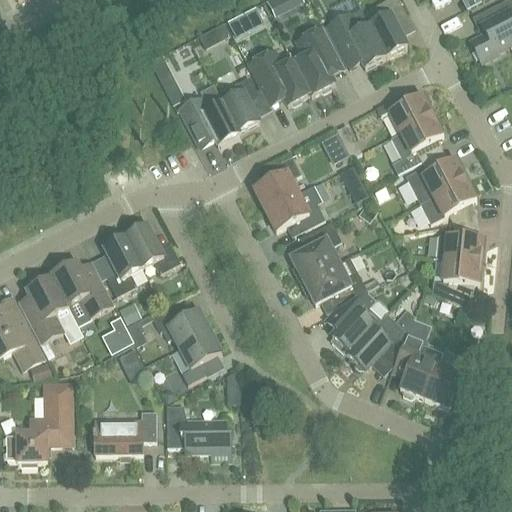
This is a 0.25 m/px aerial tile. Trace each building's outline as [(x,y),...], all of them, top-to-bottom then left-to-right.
[(381,24),(370,30),(386,62),(408,51),(394,25),(407,19),(396,0),(394,0),(374,11),(381,24)] [(511,1),(472,21),(482,40),(471,46),(481,66),(498,58),(497,56),(511,48),(511,19),(511,16),(511,15),(511,1)] [(255,11),(227,26),(235,40),(263,25),(255,11)] [(350,74),(362,67),(365,73),(386,62),(370,30),(360,35),(351,19),(327,31),(350,74)] [(230,39),(224,27),(216,31),(222,43),(230,39)] [(293,65),(301,79),(312,101),(321,96),(324,97),(331,93),(332,90),(335,89),(332,84),(346,76),(323,32),(297,46),(305,62),(295,67),(294,65),(293,65)] [(271,113),(285,106),(288,111),(292,109),(294,110),(301,106),(302,103),(310,99),(312,101),(301,79),(293,65),(283,71),(279,64),(275,55),(248,69),(271,113)] [(239,87),(218,98),(239,139),(240,139),(239,137),(260,126),(249,106),(260,100),(250,82),(239,87)] [(218,150),(239,139),(218,98),(213,89),(200,96),(203,102),(181,114),(202,154),(216,146),(218,150)] [(390,118),(401,137),(433,120),(422,100),(405,108),(402,101),(377,114),(382,122),(390,118)] [(400,164),(412,158),(416,156),(422,167),(443,156),(439,144),(444,141),(433,120),(401,137),(401,138),(390,143),(400,164)] [(362,158),(357,147),(347,153),(352,164),(362,158)] [(419,209),(434,201),(466,184),(455,163),(451,166),(443,156),(422,167),(424,171),(405,181),(419,209)] [(255,194),(266,215),(298,198),(291,185),(302,179),(292,161),(278,168),(284,179),(255,194)] [(454,229),(478,225),(472,208),(477,205),(466,184),(434,201),(419,209),(430,230),(449,220),(454,229)] [(362,189),(349,195),(357,211),(370,204),(362,189)] [(314,190),(298,198),(266,215),(277,237),(306,221),(311,232),(325,225),(317,210),(323,207),(314,190)] [(435,263),(446,264),(446,262),(482,267),(484,244),(479,243),(478,225),(454,229),(454,230),(453,240),(448,240),(441,239),(437,241),(435,263)] [(291,263),(303,286),(339,267),(331,252),(342,247),(331,227),(305,240),(311,252),(291,263)] [(147,230),(126,241),(143,273),(154,267),(160,279),(181,268),(171,250),(160,255),(147,230)] [(131,279),(143,273),(126,241),(105,253),(118,278),(107,283),(117,302),(137,291),(131,279)] [(368,297),(358,277),(350,262),(339,268),(339,267),(303,286),(315,310),(336,299),(342,311),(368,297)] [(480,290),(482,267),(446,262),(446,264),(443,287),(448,287),(446,304),(468,313),(474,290),(480,290)] [(76,267),(51,280),(79,332),(91,325),(90,323),(115,310),(102,286),(90,293),(76,267)] [(40,349),(64,337),(70,349),(83,342),(78,332),(79,332),(51,280),(51,281),(52,283),(28,295),(41,321),(29,327),(40,349)] [(377,306),(368,297),(342,311),(338,313),(349,323),(332,342),(335,344),(332,347),(347,360),(381,323),(370,313),(377,306)] [(0,362),(17,354),(21,355),(29,371),(43,363),(14,307),(0,314),(0,362)] [(395,370),(396,367),(407,342),(415,321),(407,314),(396,327),(387,318),(381,324),(381,323),(347,360),(355,368),(356,372),(359,375),(363,375),(365,376),(382,358),(395,370)] [(167,346),(175,342),(180,353),(210,337),(199,316),(179,326),(173,316),(154,326),(160,337),(162,336),(167,346)] [(134,345),(119,317),(109,322),(124,350),(134,345)] [(415,400),(424,404),(438,369),(427,364),(432,353),(425,349),(432,331),(414,324),(407,342),(396,367),(409,372),(400,394),(402,395),(403,399),(411,403),(415,400)] [(145,336),(140,326),(127,332),(133,342),(145,336)] [(221,358),(210,337),(180,353),(191,374),(182,379),(188,390),(207,380),(201,369),(221,358)] [(123,372),(139,363),(134,354),(118,363),(123,372)] [(470,398),(475,386),(480,373),(467,367),(461,365),(457,366),(453,375),(438,369),(424,404),(448,414),(457,392),(470,398)] [(226,397),(239,397),(239,383),(226,383),(226,397)] [(73,451),(73,423),(73,388),(42,388),(43,423),(30,423),(31,437),(17,437),(17,442),(7,442),(7,464),(17,464),(17,468),(21,468),(21,472),(37,472),(37,468),(48,467),(47,451),(73,451)] [(212,458),(211,465),(231,465),(231,442),(226,442),(226,426),(188,426),(183,410),(167,410),(167,422),(167,452),(186,452),(186,458),(212,458)] [(130,462),(130,461),(143,461),(143,446),(157,446),(157,417),(142,417),(142,426),(95,426),(96,461),(120,461),(120,462),(130,462)]
